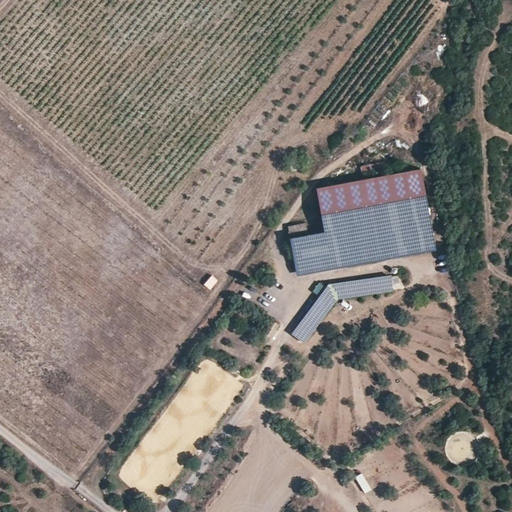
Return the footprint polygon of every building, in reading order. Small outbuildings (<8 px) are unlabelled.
[(422,171),(317,191),(325,234),(291,241),(298,277),(437,251),(422,171)] [(306,223),(287,227),(290,240),(309,235),(306,223)] [(210,288),(217,280),(212,275),(205,283),(210,288)] [(392,292),(390,277),(330,286),(337,300),(392,292)] [(306,343),(337,300),(330,286),(292,334),(306,343)] [(271,321),(264,333),(273,339),(281,327),(271,321)] [(363,494),(371,491),(362,473),(355,477),(363,494)]
